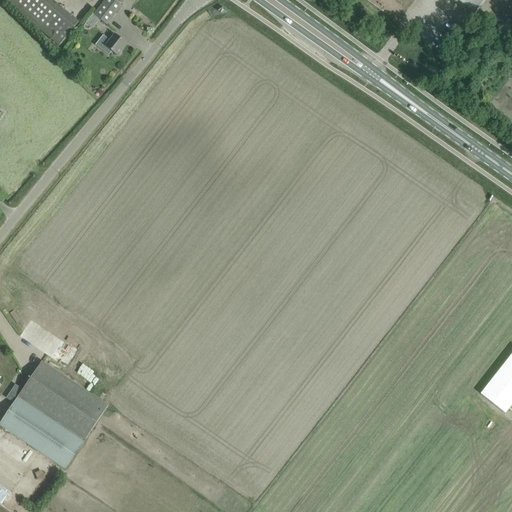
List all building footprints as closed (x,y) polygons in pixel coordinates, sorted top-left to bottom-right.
[(74,28),(40,0),(3,0),(59,46),(74,28)] [(122,6),(114,0),(105,0),(94,15),(107,25),(122,6)] [(367,0),(399,22),(405,14),(414,0),(367,0)] [(457,0),(475,12),(483,0),(457,0)] [(112,52),(117,56),(126,43),(115,34),(110,40),(103,35),(95,45),(108,56),(112,52)] [(505,413),(511,404),(511,353),(481,394),(505,413)] [(108,407),(41,363),(18,397),(72,433),(86,442),(108,407)] [(72,433),(18,397),(0,423),(0,427),(52,463),(72,433)]
